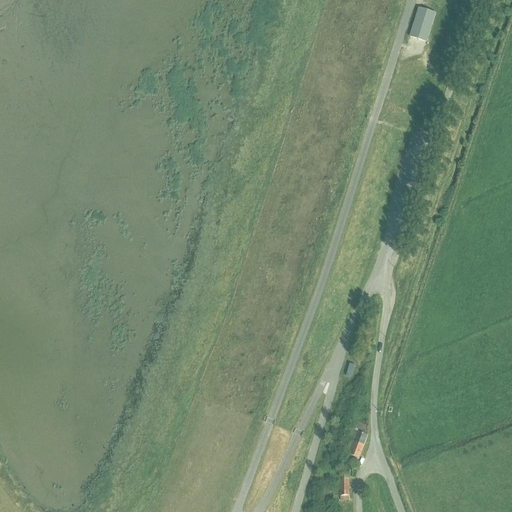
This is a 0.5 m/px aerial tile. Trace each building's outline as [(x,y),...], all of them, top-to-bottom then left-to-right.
[(419,13),(396,85),(399,86),(413,91),(436,18),(423,14),(419,13)] [(343,380),(349,382),(354,371),(348,369),(343,380)] [(343,454),(358,459),(359,459),(360,455),(368,436),(368,427),(366,426),(355,421),(352,430),(349,429),(349,430),(348,433),(351,434),(350,437),(344,451),(343,453),(343,454)] [(358,459),(343,454),(340,459),(353,464),(356,465),(358,459)] [(339,482),(335,482),(335,491),(339,491),(339,497),(340,497),(340,501),(349,501),(349,486),(349,474),(350,470),(352,471),(354,466),(353,465),(340,461),(339,465),(340,465),(340,468),(339,482)]
